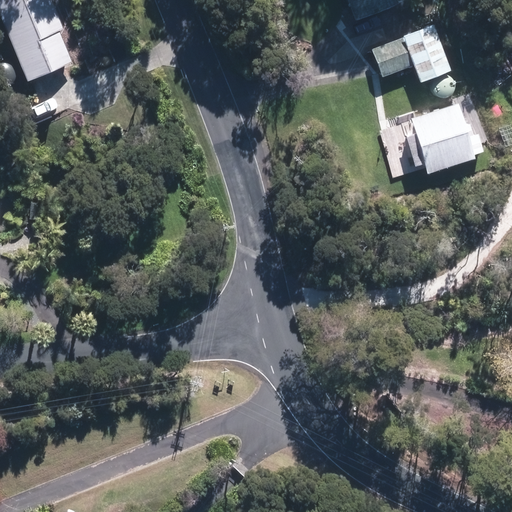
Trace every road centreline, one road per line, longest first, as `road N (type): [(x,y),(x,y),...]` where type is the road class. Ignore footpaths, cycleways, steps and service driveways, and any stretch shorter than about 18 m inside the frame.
road 1 (residential): [(177,0),(248,194),(273,315)]
road 2 (residential): [(0,364),(206,342),(273,315)]
road 3 (residential): [(273,315),(330,433),(391,484),(450,511)]
